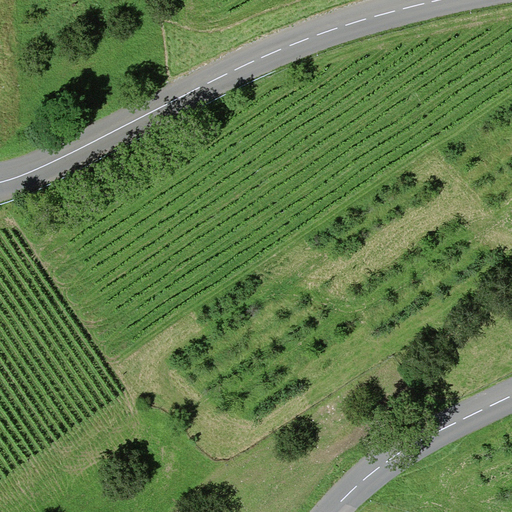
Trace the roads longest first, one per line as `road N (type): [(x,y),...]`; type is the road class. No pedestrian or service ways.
road 1 (tertiary): [(442,0),(277,49),(0,183)]
road 2 (tertiary): [(329,511),(366,474),(431,431),(511,395)]
